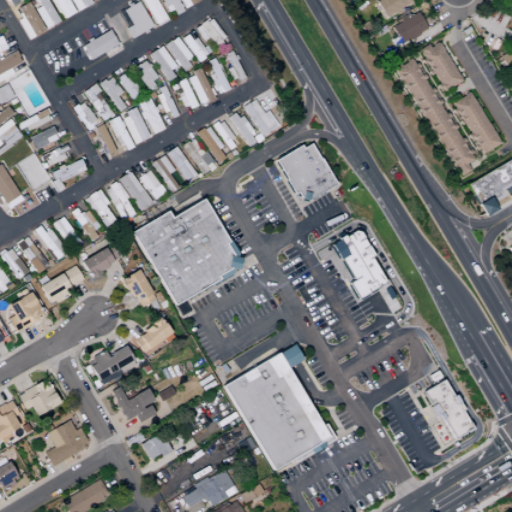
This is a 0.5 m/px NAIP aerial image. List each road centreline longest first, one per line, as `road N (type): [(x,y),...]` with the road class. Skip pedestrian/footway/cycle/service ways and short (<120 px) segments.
road 1 (primary): [(265,0),(467,334)]
road 2 (primary): [(428,200),(310,0)]
road 3 (residential): [(0,7),(102,179)]
road 4 (residential): [(102,179),(254,87),(255,74)]
road 5 (residential): [(51,347),(147,511)]
road 6 (residential): [(52,95),(219,10)]
road 7 (primary): [(499,317),(428,200)]
